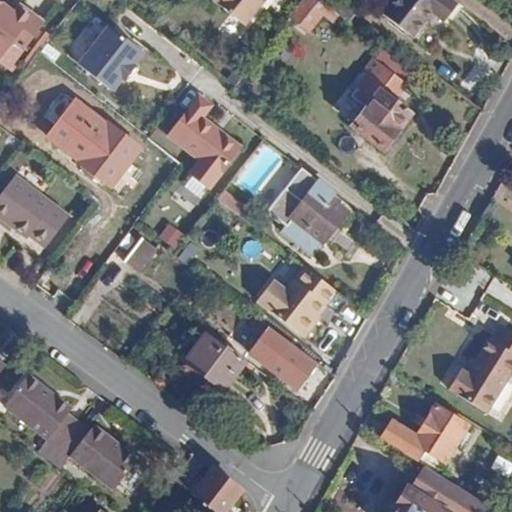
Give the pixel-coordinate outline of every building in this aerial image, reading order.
[(211,0),(242,23),(259,0),(211,0)] [(326,0),(298,0),(289,13),(307,27),(328,1),(326,0)] [(392,0),(381,14),(409,37),(428,13),(440,22),(455,2),(452,0),(392,0)] [(0,7),(0,51),(8,41),(19,49),(37,25),(10,5),(5,11),(0,7)] [(104,24),(74,64),(108,90),(117,78),(119,79),(130,64),(128,63),(138,51),(104,24)] [(379,92),(353,126),(384,149),(410,115),(379,92)] [(192,94),(163,134),(195,158),(184,172),(204,187),(234,144),(197,116),(206,104),(192,94)] [(77,162),(109,186),(137,149),(105,125),(104,126),(72,102),(46,136),(78,161),(77,162)] [(300,169),(267,211),(287,227),(280,236),(310,259),(347,212),(330,198),(333,194),(300,169)] [(0,195),(0,219),(25,239),(27,238),(42,249),(66,219),(12,179),(0,195)] [(178,249),(188,234),(170,223),(160,238),(178,249)] [(124,228),(106,252),(109,254),(127,230),(124,228)] [(127,230),(109,254),(120,262),(139,239),(127,230)] [(125,262),(142,274),(161,248),(144,236),(125,262)] [(336,292),(302,266),(284,290),(271,280),(255,302),(304,339),(320,317),(315,314),(323,304),(326,306),(336,292)] [(241,309),(223,334),(295,387),(314,363),(241,309)] [(488,339),(475,362),(469,373),(463,370),(453,388),(492,411),(511,373),(511,331),(500,324),(490,341),(488,339)] [(181,359),(220,388),(242,358),(203,329),(181,359)] [(470,358),(463,370),(469,373),(475,362),(470,358)] [(4,405),(47,439),(37,451),(60,469),(70,457),(111,489),(136,458),(94,424),(89,430),(67,413),(71,408),(28,374),(4,405)] [(434,405),(415,437),(391,423),(381,440),(425,467),(433,472),(441,460),(444,462),(466,426),(434,405)] [(191,454),(173,478),(186,488),(204,464),(191,454)] [(407,489),(393,511),(497,511),(433,472),(425,467),(411,491),(407,489)] [(198,479),(189,491),(218,511),(225,511),(241,491),(213,470),(203,482),(198,479)]
